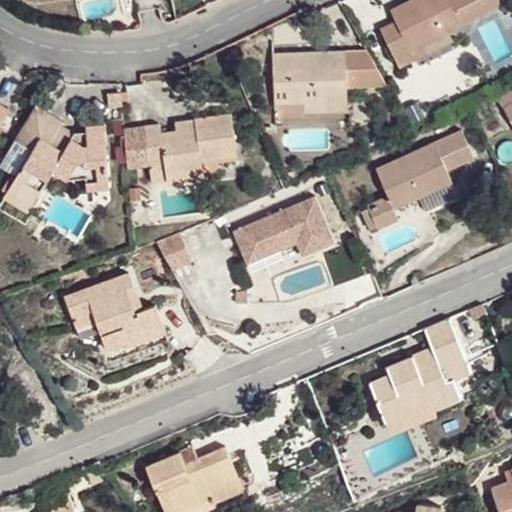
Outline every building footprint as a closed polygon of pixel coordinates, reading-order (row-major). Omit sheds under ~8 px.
[(423,0),(417,3),(392,15),(397,26),(381,34),(399,69),(414,61),(410,52),(448,34),(460,28),(509,5),(507,0),(423,0)] [(448,34),(410,52),(414,61),(452,43),(448,34)] [(304,105),(349,102),(346,57),(310,59),(274,60),(276,106),(304,105)] [(511,95),(497,102),(510,125),(511,124),(511,95)] [(349,112),(349,102),(304,105),(304,114),(349,112)] [(0,133),(12,112),(0,105),(0,133)] [(67,128),(39,110),(1,172),(18,184),(11,196),(33,210),(53,179),(67,190),(88,187),(89,191),(88,194),(112,192),(106,130),(97,130),(87,131),(88,139),(89,149),(74,147),(69,153),(56,143),(65,130),(67,128)] [(164,128),(126,135),(129,172),(169,169),(170,177),(206,173),(204,164),(241,159),(236,119),(199,124),(201,133),(179,135),(172,136),(165,137),(164,128)] [(178,127),(179,135),(201,133),(199,124),(178,127)] [(89,149),(88,139),(79,139),(65,130),(56,143),(69,153),(74,147),(89,149)] [(451,176),(477,165),(464,136),(378,174),(390,202),(395,215),(408,209),(421,203),(455,187),(451,176)] [(207,183),(206,173),(170,177),(172,187),(207,183)] [(462,202),(455,187),(421,203),(428,218),(462,202)] [(33,210),(11,196),(6,203),(28,217),(33,210)] [(337,243),(317,199),(235,234),(250,267),(299,245),(302,251),(305,258),(337,243)] [(399,227),(395,215),(390,202),(369,210),(371,214),(378,233),(380,236),(399,227)] [(370,238),(378,233),(371,214),(361,218),(370,238)] [(180,237),(157,247),(172,274),(192,266),(180,237)] [(132,299),(139,297),(132,278),(67,299),(81,342),(103,336),(107,351),(130,344),(132,349),(150,343),(168,337),(159,309),(144,313),(137,315),(132,299)] [(144,313),(139,297),(132,299),(137,315),(144,313)] [(483,304),(468,311),(474,324),(488,318),(483,304)] [(449,319),(424,329),(432,350),(420,355),(422,360),(413,363),(411,358),(410,355),(397,360),(385,365),(388,374),(367,382),(382,423),(406,414),(404,409),(425,400),(430,412),(460,401),(459,397),(477,391),(449,319)] [(422,360),(420,355),(411,358),(413,363),(422,360)] [(433,418),(430,412),(425,400),(404,409),(406,414),(382,423),(387,436),(433,418)] [(173,511),(211,495),(212,499),(238,488),(221,445),(201,454),(182,462),(176,449),(143,464),(164,511),(173,511)] [(511,511),(511,478),(494,485),(503,511),(511,511)] [(58,511),(80,511),(73,493),(64,496),(55,500),(58,511)] [(203,511),(215,507),(212,499),(211,495),(173,511),(203,511)] [(50,509),(51,511),(58,511),(55,500),(48,503),(50,509)]
